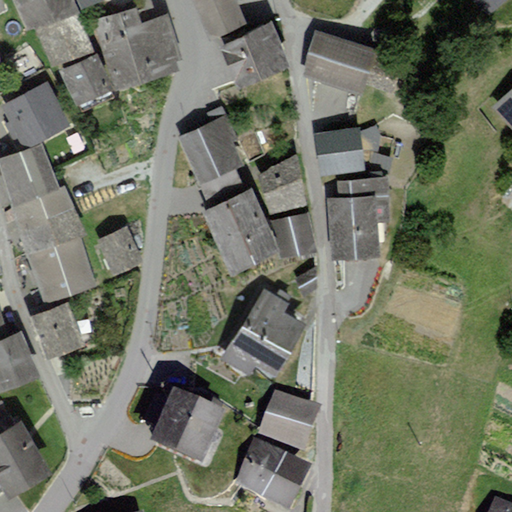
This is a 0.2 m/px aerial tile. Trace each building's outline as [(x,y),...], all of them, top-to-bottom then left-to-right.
[(14,0),(28,32),(36,29),(54,68),(59,65),(79,105),(118,90),(183,73),(180,63),(187,60),(169,14),(167,15),(147,23),(141,6),(95,20),(105,52),(99,53),(82,8),(101,0),(14,0)] [(167,15),(161,0),(138,0),(141,6),(147,23),(167,15)] [(193,0),(213,41),(253,21),(241,0),(193,0)] [(511,0),(477,0),(494,18),(511,0)] [(275,21),(223,48),(244,89),(296,62),(275,21)] [(0,158),(0,163),(45,303),(98,282),(81,238),(89,234),(68,187),(62,190),(44,145),(73,128),(50,83),(1,107),(0,104),(0,63),(4,62),(0,50),(0,35),(2,34),(0,30),(0,115),(6,113),(11,123),(5,124),(13,142),(21,140),(26,151),(0,158)] [(384,50),(318,31),(305,75),(371,94),(373,86),(401,94),(409,67),(381,59),(384,50)] [(511,93),(497,108),(511,123),(511,93)] [(207,211),(237,275),(281,252),(286,258),(320,251),(312,214),(274,221),(257,188),(249,191),(240,169),(247,165),(237,142),(242,138),(222,107),(207,114),(211,124),(180,138),(212,208),(207,211)] [(366,128),(319,135),(324,176),(371,169),(366,128)] [(263,170),(275,212),(312,202),(300,159),(263,170)] [(343,198),(332,199),(337,258),(388,254),(386,222),(397,221),(394,178),(342,182),(343,198)] [(132,227),(99,242),(106,258),(109,256),(117,273),(142,262),(138,254),(143,251),(132,227)] [(0,336),(17,329),(5,294),(0,270),(0,336)] [(319,271),(300,280),(308,295),(326,286),(319,271)] [(268,288),(226,357),(255,374),(262,363),(283,376),(315,325),(290,311),(294,304),(268,288)] [(70,302),(28,318),(44,361),(86,345),(70,302)] [(23,331),(0,340),(0,380),(4,391),(41,376),(23,331)] [(233,414),(180,391),(157,444),(210,466),(233,414)] [(0,427),(18,417),(4,394),(0,396),(0,427)] [(327,411),(279,394),(264,435),(312,453),(327,411)] [(25,420),(0,434),(0,475),(12,497),(55,473),(25,420)] [(299,511),(300,511),(320,470),(258,441),(238,484),(299,511)] [(511,511),(511,504),(497,499),(491,511),(511,511)]
